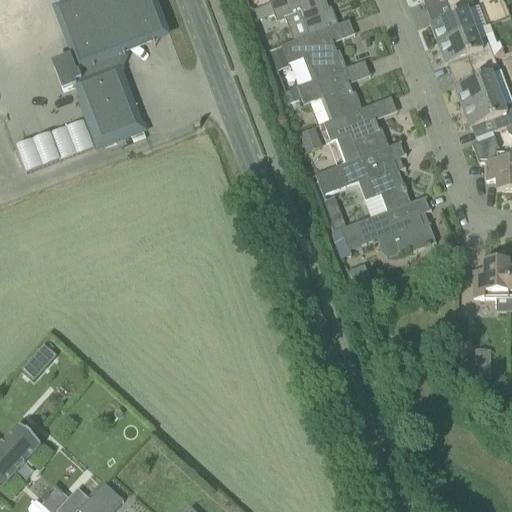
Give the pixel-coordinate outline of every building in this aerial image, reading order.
[(113,57),(119,68),(123,59),(168,41),(153,0),(91,0),(57,15),(72,60),(87,55),(113,57)] [(299,16),(308,39),(330,31),(337,28),(330,10),(328,11),(323,0),(282,0),(281,1),(269,5),(269,6),(273,17),(276,24),(299,16)] [(470,0),(464,0),(446,7),(450,18),(429,26),(437,47),(474,33),(466,13),(474,10),(470,0)] [(269,6),(258,11),(262,21),(273,17),(269,6)] [(293,45),(281,50),(287,66),(288,69),(303,63),(311,83),(345,71),(339,55),(336,56),(331,42),(333,41),(330,31),(308,39),(293,45)] [(466,60),(470,71),(494,62),(491,54),(486,40),(478,43),(474,33),(437,47),(445,68),(466,60)] [(511,55),(511,46),(502,50),(491,54),(494,62),(511,55)] [(277,73),(288,69),(287,66),(281,50),(270,54),(277,73)] [(75,89),(98,149),(143,132),(119,68),(113,57),(87,55),(72,60),(53,67),(63,93),(75,89)] [(453,90),(461,110),(499,96),(491,76),(499,73),(494,62),(470,71),(474,82),(453,90)] [(349,82),(345,71),(311,83),(296,89),(296,90),(300,101),(302,107),(321,100),(330,124),(361,113),(354,95),(351,97),(346,83),(349,82)] [(296,90),(283,95),(288,106),(300,101),(296,90)] [(511,107),(503,108),(499,96),(461,110),(469,131),(490,123),(494,134),(505,130),(511,127),(511,107)] [(372,108),(361,113),(330,124),(323,127),(330,145),(336,143),(345,167),(388,150),(381,132),(378,133),(373,120),(376,119),(372,108)] [(299,137),(306,156),(321,150),(314,131),(299,137)] [(496,194),(511,194),(511,156),(497,156),(496,154),(499,152),(494,142),(472,150),(479,168),(484,168),(484,185),(496,185),(496,194)] [(388,150),(345,167),(315,178),(323,199),(357,186),(364,204),(379,198),(386,215),(410,206),(394,164),(406,159),(401,145),(388,150)] [(328,237),(342,232),(344,231),(333,200),(317,206),(328,237)] [(344,231),(342,232),(349,252),(379,241),(378,247),(379,251),(381,254),(383,257),(384,259),(386,260),(411,251),(412,255),(435,246),(428,227),(423,229),(419,218),(431,214),(426,200),(410,206),(386,215),(370,221),(344,231)] [(496,315),(508,315),(508,264),(483,264),(483,274),(472,274),(472,302),(496,302),(496,315)] [(368,284),(354,289),(356,294),(357,297),(358,297),(371,292),(370,288),(368,284)] [(43,349),(21,373),(32,384),(55,359),(43,349)] [(490,381),(490,353),(471,352),(470,381),(490,381)] [(0,445),(0,493),(40,449),(19,429),(2,447),(0,445)] [(105,486),(89,502),(99,511),(115,511),(123,504),(105,486)] [(68,502),(59,511),(80,511),(89,502),(78,492),(68,502)]
